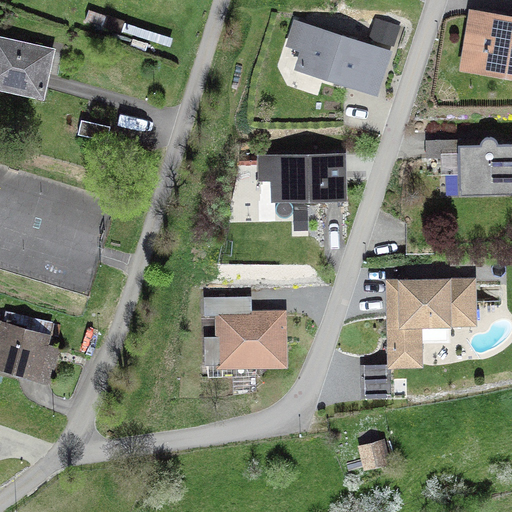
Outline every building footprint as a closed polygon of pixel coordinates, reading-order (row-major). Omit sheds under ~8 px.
[(169,51),(174,39),(89,10),(85,22),(169,51)] [(480,69),(511,73),(511,16),(474,11),(469,45),(484,47),(480,69)] [(370,36),(393,43),(399,24),(377,17),(370,36)] [(312,26),(299,65),(359,85),(367,60),(386,66),(391,51),(312,26)] [(0,80),(44,90),(53,47),(0,35),(0,80)] [(108,144),(111,128),(81,121),(78,136),(108,144)] [(511,186),(511,142),(498,143),(498,139),(495,136),(491,135),(489,136),(487,137),(485,138),(484,140),(484,143),(460,143),(460,137),(427,137),(427,153),(442,153),(443,170),(461,170),(461,187),(511,186)] [(344,196),(343,155),(275,156),(276,197),(344,196)] [(437,221),(407,221),(407,252),(437,252),(437,221)] [(392,350),(420,349),(420,321),(462,321),(461,303),(475,303),(475,278),(402,279),(402,296),(391,296),(392,350)] [(221,363),(285,362),(284,310),(222,311),(222,298),(204,298),(204,313),(220,313),(221,338),(220,338),(221,363)] [(0,363),(52,378),(58,357),(41,352),(48,328),(7,316),(0,339),(0,363)] [(386,363),(360,364),(361,400),(387,399),(386,363)] [(365,472),(392,465),(385,439),(358,446),(361,459),(346,463),(348,471),(363,467),(365,472)]
